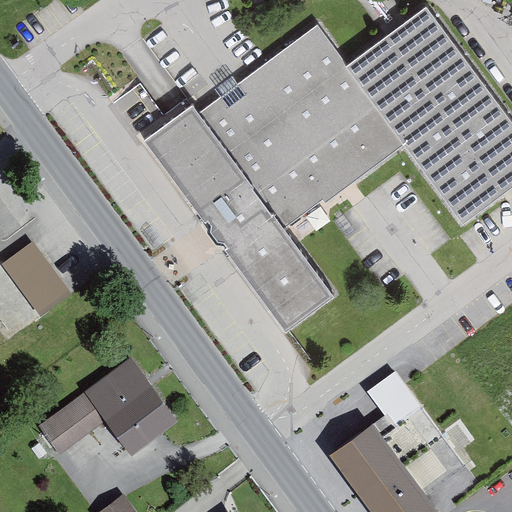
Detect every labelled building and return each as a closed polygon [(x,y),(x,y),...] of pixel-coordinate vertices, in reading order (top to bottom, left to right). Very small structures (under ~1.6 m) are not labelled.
[(511,140),(415,8),(335,66),(394,146),(452,225),(511,181),(511,140)] [(308,29),(188,116),(274,233),(394,146),(335,66),(308,29)] [(180,105),(133,140),(273,330),(321,296),(274,233),(188,116),(180,105)] [(66,297),(27,245),(0,265),(0,271),(36,319),(66,297)] [(167,421),(125,361),(36,425),(72,475),(115,444),(122,453),(167,421)] [(390,374),(362,394),(380,418),(407,398),(390,374)] [(363,421),(320,452),(363,511),(421,511),(427,508),(419,497),(459,468),(416,410),(376,439),(363,421)] [(97,511),(143,511),(125,488),(96,510),(97,511)]
